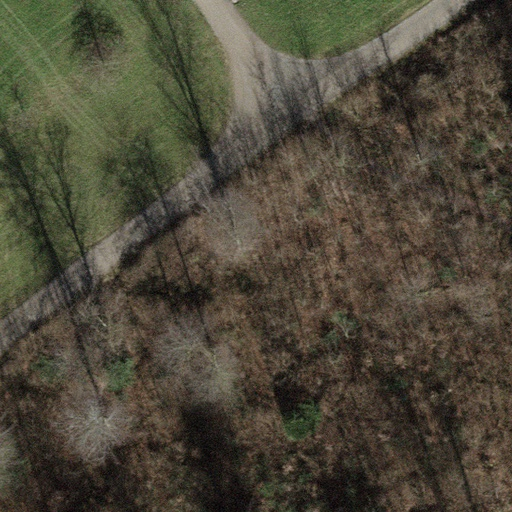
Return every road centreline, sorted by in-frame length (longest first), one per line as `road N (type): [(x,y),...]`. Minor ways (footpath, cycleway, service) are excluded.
road 1 (track): [(290,115),(0,344)]
road 2 (track): [(444,0),(290,115)]
road 3 (track): [(213,0),(290,115)]
